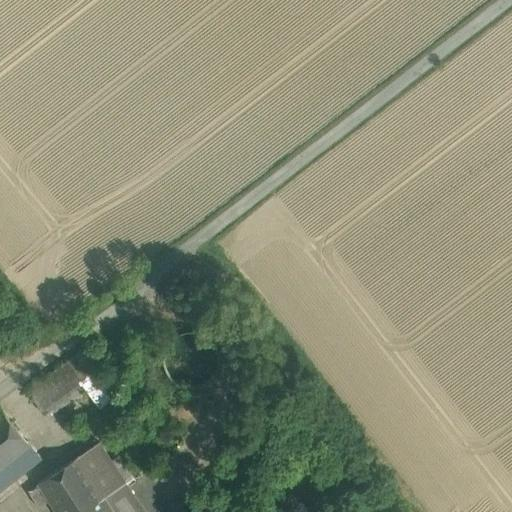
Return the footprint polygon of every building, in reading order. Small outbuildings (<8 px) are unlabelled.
[(85,351),(28,392),(42,411),(82,382),(99,369),(85,351)] [(99,369),(82,382),(101,408),(118,395),(99,369)] [(0,473),(33,447),(0,407),(0,406),(0,473)] [(50,501),(57,511),(117,511),(109,499),(128,486),(112,460),(100,442),(38,483),(40,486),(50,501)] [(33,447),(0,473),(0,498),(16,486),(11,481),(41,457),(33,447)] [(119,455),(112,460),(128,486),(136,481),(119,455)] [(40,486),(30,492),(40,507),(50,501),(40,486)] [(109,499),(117,511),(146,511),(128,486),(109,499)]
